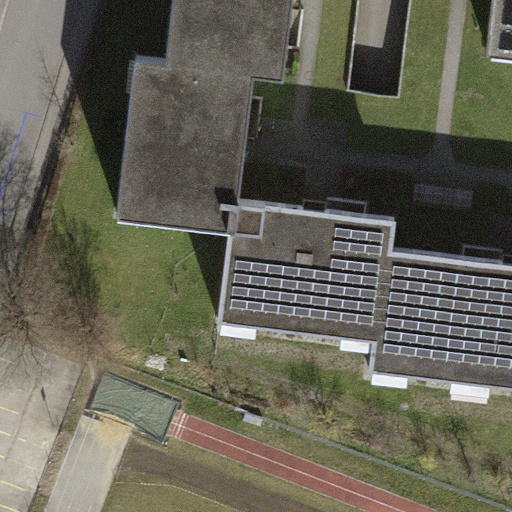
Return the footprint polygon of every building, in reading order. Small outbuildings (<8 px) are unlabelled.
[(284,74),(291,0),(173,0),(167,62),(248,70),(284,74)] [(511,0),(488,0),(484,49),(511,52),(511,0)] [(235,196),(248,70),(167,62),(134,58),(118,209),(232,221),(235,196)] [(394,213),(235,196),(232,221),(221,328),(380,345),(391,248),(394,213)] [(380,345),(378,371),(511,385),(511,260),(391,248),(380,345)]
